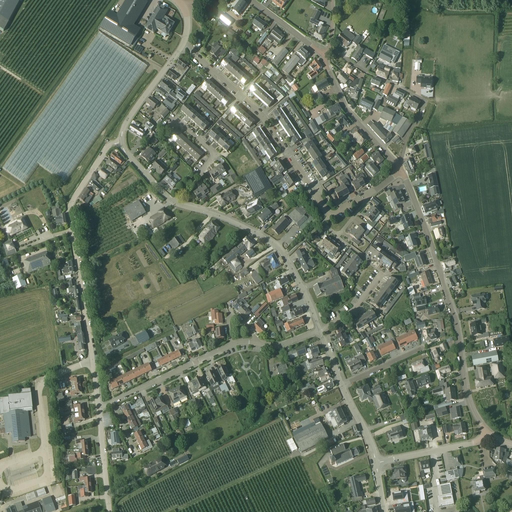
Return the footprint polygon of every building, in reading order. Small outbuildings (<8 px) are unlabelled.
[(0,0),(0,30),(3,32),(20,0),(19,0),(0,0)] [(113,15),(104,30),(130,46),(140,31),(133,27),(147,3),(141,0),(127,0),(117,18),(113,15)] [(273,0),(272,2),(281,9),(286,2),(287,1),(288,1),(288,2),(289,0),(273,0)] [(311,0),(311,1),(324,9),(325,7),(325,2),(326,2),(326,0),(311,0)] [(239,16),(247,5),(240,1),(232,11),(239,16)] [(159,6),(145,29),(154,34),(157,30),(155,29),(158,24),(157,24),(158,23),(160,24),(162,21),(168,11),(159,6)] [(316,11),(312,19),(316,22),(321,13),(316,11)] [(234,21),(223,13),(219,19),(229,27),(234,21)] [(266,25),(257,18),(253,25),(262,31),(264,28),(265,29),(267,26),(266,25)] [(312,19),(310,23),(319,27),(314,37),(322,41),(325,35),(324,35),(328,27),(323,24),(321,23),(320,24),(316,22),(314,21),(312,19)] [(162,21),(160,24),(158,23),(157,24),(158,24),(155,29),(157,30),(161,32),(161,33),(162,33),(161,36),(165,38),(167,36),(174,25),(168,21),(167,23),(162,21)] [(284,38),(284,37),(279,33),(280,32),(276,29),(271,35),(271,36),(268,40),(272,43),(273,41),(278,45),(280,43),(280,42),(282,42),(284,39),(284,38)] [(226,35),(232,39),(235,33),(230,30),(226,35)] [(345,30),(337,41),(346,48),(351,42),(355,38),(345,30)] [(258,42),(261,44),(267,35),(265,33),(258,42)] [(357,36),(352,43),(357,46),(362,39),(357,36)] [(222,56),(226,52),(216,43),(212,48),(214,49),(210,53),(214,56),(216,59),(220,54),(222,56)] [(356,51),(351,59),(352,59),(357,62),(366,49),(359,45),(355,50),(355,51),(356,51)] [(381,55),(379,58),(386,61),(385,62),(389,64),(390,62),(394,64),(400,53),(384,46),(382,50),(380,55),(381,55)] [(284,49),(273,63),(277,66),(288,52),(284,49)] [(288,75),(297,63),(306,53),(301,49),(283,71),(288,75)] [(366,50),(363,54),(372,59),(375,55),(366,50)] [(306,61),(310,56),(306,53),(297,63),(299,65),(301,66),(302,66),(303,66),(306,61)] [(176,70),(180,72),(184,75),(189,69),(186,67),(188,65),(181,60),(177,65),(179,67),(176,70)] [(226,70),(231,64),(226,60),(221,66),(226,70)] [(313,72),(308,75),(309,76),(311,79),(318,75),(316,72),(317,71),(317,72),(322,68),(317,62),(312,65),(310,68),(312,70),(313,72)] [(231,64),(226,70),(230,74),(236,68),(231,64)] [(350,75),(354,69),(347,65),(343,71),(347,74),(347,73),(350,75)] [(236,68),(230,74),(235,78),(240,72),(236,68)] [(388,76),(389,73),(378,69),(376,75),(385,79),(386,75),(388,76)] [(184,75),(180,72),(176,70),(174,72),(172,71),(168,76),(175,82),(176,79),(179,81),(184,75)] [(265,75),(270,79),(275,72),(273,73),(269,70),(267,72),(265,75)] [(240,72),(235,78),(240,82),(245,76),(240,72)] [(393,82),(399,83),(399,80),(402,80),(403,75),(400,75),(400,74),(394,73),(393,82)] [(350,87),(351,85),(353,84),(352,83),(349,80),(349,79),(342,74),(337,78),(345,85),(347,83),(350,87)] [(245,76),(240,82),(244,86),(250,81),(245,76)] [(289,76),(285,80),(290,84),(289,86),(291,87),(297,80),(294,79),(293,80),(289,76)] [(353,83),(352,83),(353,84),(351,85),(351,87),(355,89),(355,88),(360,90),(363,80),(358,79),(358,80),(355,79),(356,79),(351,76),(349,79),(349,80),(353,83)] [(417,76),(417,84),(421,84),(421,88),(431,89),(432,79),(422,78),(422,76),(417,76)] [(379,88),(381,82),(374,79),(371,85),(379,88)] [(325,80),(319,83),(315,86),(318,92),(323,89),(328,86),(325,80)] [(169,87),(170,86),(164,81),(160,87),(169,94),(173,90),(169,87)] [(207,91),(212,85),(208,81),(202,87),(207,91)] [(212,95),(217,89),(212,85),(207,91),(212,95)] [(382,95),(381,97),(383,98),(384,96),(386,97),(387,97),(392,87),(387,85),(383,95),(382,95)] [(255,96),(260,90),(255,86),(250,91),(255,96)] [(158,88),(156,92),(163,97),(166,99),(168,97),(168,96),(169,96),(166,93),(166,94),(158,88)] [(350,93),(357,96),(359,92),(360,91),(354,88),(353,89),(349,88),(348,90),(347,93),(350,94),(350,93)] [(216,99),(222,93),(217,89),(212,95),(216,99)] [(278,89),(276,91),(278,92),(281,95),(284,98),(286,96),(283,93),(278,89)] [(260,90),(255,96),(259,100),(265,94),(260,90)] [(395,108),(398,101),(400,97),(403,99),(405,94),(397,90),(395,94),(394,94),(392,97),(389,96),(386,103),(395,108)] [(181,91),(176,97),(182,102),(187,95),(181,91)] [(221,103),(226,97),(222,93),(216,99),(221,103)] [(319,93),(312,97),(314,100),(314,101),(316,104),(324,99),(321,96),(319,93)] [(265,94),(259,100),(264,104),(269,98),(265,94)] [(168,96),(168,97),(166,99),(163,103),(165,105),(169,108),(172,110),(175,106),(174,106),(176,102),(175,101),(169,97),(168,96)] [(221,103),(220,105),(222,107),(223,105),(226,107),(231,101),(226,97),(221,103)] [(382,98),(381,97),(378,102),(376,101),(372,110),(377,112),(381,103),(380,103),(382,98)] [(159,106),(157,105),(158,104),(153,101),(150,98),(146,104),(154,109),(155,107),(157,108),(159,106)] [(269,108),(274,103),(269,98),(264,104),(269,108)] [(407,109),(409,106),(416,110),(420,103),(411,99),(409,103),(406,101),(403,107),(407,109)] [(362,101),(360,107),(363,108),(362,111),(366,112),(367,110),(370,112),(373,106),(373,104),(363,100),(362,101)] [(320,117),(309,123),(315,134),(321,131),(318,126),(337,116),(335,114),(341,111),(338,104),(327,110),(329,113),(325,115),(320,118),(320,117)] [(186,116),(192,110),(187,106),(182,112),(186,116)] [(236,116),(241,110),(236,106),(231,112),(236,116)] [(402,138),(411,124),(402,118),(399,116),(395,114),(396,113),(384,108),(380,118),(387,122),(383,128),(391,133),(392,132),(393,132),(402,138)] [(160,115),(164,119),(170,113),(166,109),(160,115)] [(191,120),(196,114),(192,110),(186,116),(191,120)] [(240,120),(246,115),(241,110),(236,116),(240,120)] [(277,119),(283,115),(280,110),(274,114),(277,119)] [(195,124),(201,118),(196,114),(191,120),(195,124)] [(225,115),(220,120),(227,126),(229,124),(225,120),(227,117),(225,115)] [(245,125),(250,119),(246,115),(240,120),(245,125)] [(283,115),(277,119),(281,124),(287,120),(283,115)] [(339,128),(343,124),(346,128),(349,125),(342,116),(336,121),(338,123),(335,126),(336,127),(333,130),(337,134),(341,130),(339,128)] [(200,128),(205,122),(201,118),(195,124),(200,128)] [(250,119),(245,125),(250,129),(255,123),(250,119)] [(287,120),(281,124),(284,130),(290,125),(287,120)] [(385,144),(392,137),(389,134),(387,136),(376,124),(374,125),(371,121),(367,125),(385,144)] [(148,122),(144,127),(150,132),(151,133),(155,128),(155,127),(148,122)] [(205,122),(200,128),(204,132),(210,126),(205,122)] [(290,125),(284,130),(288,135),(294,131),(290,125)] [(143,132),(139,129),(133,126),(129,131),(142,139),(145,133),(143,132)] [(308,128),(306,130),(309,135),(306,137),(309,141),(313,138),(314,137),(313,136),(311,132),(308,128)] [(257,139),(263,135),(260,129),(253,134),(257,139)] [(176,143),(182,135),(177,131),(170,138),(176,143)] [(214,140),(219,135),(215,131),(210,136),(214,140)] [(294,131),(288,135),(291,140),(297,136),(294,131)] [(361,146),(368,140),(360,131),(353,137),(361,146)] [(342,140),(335,146),(338,150),(343,145),(342,144),(347,140),(348,141),(353,136),(350,132),(348,134),(342,140)] [(327,137),(332,142),(335,140),(330,134),(327,137)] [(182,135),(176,143),(181,148),(188,140),(182,135)] [(219,135),(214,140),(218,144),(224,139),(219,135)] [(260,144),(267,140),(263,135),(257,139),(260,144)] [(297,136),(291,140),(295,145),(301,141),(297,136)] [(154,138),(150,143),(154,146),(158,142),(154,138)] [(308,145),(305,148),(308,152),(315,148),(312,143),(315,141),(313,138),(309,141),(306,142),(308,145)] [(224,139),(218,144),(223,148),(228,143),(224,139)] [(188,140),(181,148),(186,152),(193,145),(188,140)] [(267,140),(260,144),(264,149),(270,145),(267,140)] [(228,143),(223,148),(227,152),(233,147),(228,143)] [(193,145),(186,152),(192,157),(198,150),(193,145)] [(264,157),(267,154),(267,155),(274,150),(270,145),(264,149),(260,151),(264,157)] [(408,149),(411,155),(418,153),(415,146),(408,149)] [(315,148),(308,152),(311,157),(318,153),(315,148)] [(148,163),(155,155),(149,149),(142,157),(148,163)] [(353,156),(355,159),(353,160),(354,162),(356,160),(364,154),(361,149),(353,156)] [(161,159),(167,153),(163,150),(158,156),(161,159)] [(198,150),(192,157),(197,162),(204,155),(198,150)] [(274,150),(267,155),(271,160),(277,156),(274,150)] [(370,163),(365,168),(369,172),(373,177),(379,171),(372,164),(376,161),(379,164),(384,160),(379,155),(379,154),(378,152),(377,153),(377,152),(370,158),(373,161),(370,163)] [(318,153),(311,157),(315,162),(315,163),(320,159),(320,160),(322,158),(318,153)] [(123,162),(117,157),(114,154),(111,158),(120,166),(123,162)] [(366,155),(360,160),(363,163),(368,159),(366,155)] [(314,163),(312,164),(316,169),(325,163),(322,158),(320,160),(320,159),(315,163),(315,162),(314,162),(314,163)] [(407,161),(408,163),(404,165),(408,175),(414,173),(413,170),(415,169),(411,159),(407,161)] [(116,171),(119,166),(112,161),(111,163),(109,161),(107,164),(116,171)] [(161,176),(167,169),(159,161),(152,168),(161,176)] [(275,162),(270,165),(272,168),(274,166),(277,171),(284,166),(281,161),(277,164),(275,162)] [(325,163),(316,169),(319,174),(328,168),(325,163)] [(172,173),(177,167),(175,164),(169,170),(172,173)] [(222,179),(224,177),(222,174),(225,172),(220,166),(215,170),(222,179)] [(284,166),(277,171),(280,175),(287,171),(284,166)] [(272,189),(262,170),(260,168),(242,178),(245,183),(245,182),(252,195),(254,199),(272,189)] [(328,168),(319,174),(322,179),(326,177),(327,180),(334,175),(331,170),(330,171),(328,168)] [(105,179),(109,174),(103,169),(98,175),(105,179)] [(215,170),(209,174),(214,180),(217,178),(219,181),(222,179),(215,170)] [(92,177),(91,180),(94,182),(93,182),(93,183),(103,192),(103,191),(105,189),(103,187),(97,182),(95,180),(96,180),(98,176),(94,173),(92,177)] [(173,189),(179,182),(170,174),(164,181),(173,189)] [(351,188),(353,187),(355,191),(360,188),(356,181),(352,183),(346,174),(343,176),(345,179),(351,188)] [(354,178),(356,181),(360,188),(365,186),(363,181),(365,180),(363,174),(362,175),(360,174),(354,178)] [(435,174),(428,176),(431,189),(433,188),(435,196),(440,195),(435,174)] [(286,184),(293,179),(290,175),(283,180),(286,184)] [(286,184),(283,186),(286,190),(289,188),(289,189),(296,184),(293,179),(286,184)] [(342,188),(339,189),(344,198),(349,195),(346,190),(351,188),(345,179),(341,181),(342,183),(341,186),(342,188)] [(90,180),(88,184),(90,186),(98,193),(100,195),(101,194),(103,192),(93,183),(90,180)] [(199,200),(199,199),(201,202),(207,198),(205,195),(209,192),(203,185),(199,188),(200,189),(194,194),(199,200)] [(90,194),(91,193),(85,189),(78,199),(87,205),(92,196),(90,194)] [(335,192),(337,196),(339,200),(344,198),(339,189),(335,192)] [(388,197),(390,196),(392,202),(402,197),(399,191),(395,194),(393,190),(386,193),(388,197)] [(222,208),(235,200),(230,191),(226,194),(227,194),(221,198),(220,196),(216,198),(222,208)] [(97,199),(92,203),(93,204),(94,205),(99,202),(102,200),(100,197),(97,199)] [(401,209),(400,205),(405,203),(402,197),(392,202),(395,207),(393,208),(395,212),(401,209)] [(131,223),(146,214),(138,201),(123,209),(131,223)] [(242,209),(241,210),(247,219),(258,212),(262,210),(261,207),(259,208),(254,202),(247,207),(242,210),(242,209)] [(432,213),(437,211),(433,202),(422,207),(425,214),(431,211),(432,213)] [(279,208),(276,203),(270,206),(273,211),(279,208)] [(297,208),(288,217),(295,224),(295,225),(299,229),(299,228),(302,231),(314,220),(301,206),(298,209),(297,208)] [(372,208),(369,213),(376,219),(379,215),(382,217),(384,214),(380,210),(377,212),(372,208)] [(156,228),(171,219),(165,209),(150,218),(156,228)] [(263,224),(272,215),(266,209),(261,214),(262,215),(258,219),(263,224)] [(67,224),(66,215),(62,216),(61,210),(52,211),(53,218),(55,218),(57,226),(61,225),(61,226),(67,224)] [(369,213),(365,217),(370,221),(367,224),(373,228),(374,227),(375,225),(377,223),(374,221),(376,219),(369,213)] [(427,217),(428,224),(441,220),(441,218),(436,219),(435,215),(427,217)] [(400,219),(403,226),(398,227),(399,232),(404,231),(404,230),(413,227),(409,216),(400,219)] [(278,236),(289,224),(283,218),(272,230),(278,236)] [(386,226),(389,222),(390,226),(397,223),(395,218),(388,220),(385,225),(386,226)] [(23,232),(28,229),(23,219),(18,222),(18,223),(10,227),(14,235),(22,231),(23,232)] [(214,236),(220,229),(212,222),(206,230),(205,230),(198,238),(207,245),(214,237),(214,236)] [(357,226),(353,231),(361,237),(363,234),(366,237),(370,232),(365,228),(362,231),(361,229),(357,226)] [(133,230),(138,238),(140,237),(139,235),(140,234),(144,231),(142,227),(137,230),(137,228),(133,230)] [(436,240),(444,238),(442,227),(438,228),(438,230),(434,231),(436,240)] [(154,234),(151,228),(144,231),(145,233),(141,234),(144,239),(154,234)] [(353,231),(350,235),(355,240),(353,242),(357,246),(360,243),(357,241),(361,237),(353,231)] [(406,239),(409,249),(410,251),(413,249),(413,248),(417,247),(414,239),(417,238),(416,234),(409,237),(409,238),(406,239)] [(180,235),(169,243),(173,250),(185,242),(180,235)] [(247,238),(243,241),(244,242),(236,248),(236,247),(222,258),(228,266),(231,264),(230,263),(241,255),(247,250),(249,251),(245,255),(250,259),(255,254),(251,250),(252,249),(251,248),(254,246),(247,238)] [(322,249),(324,247),(326,249),(332,241),(328,238),(325,242),(322,240),(317,246),(322,249)] [(16,253),(12,241),(3,245),(7,257),(16,253)] [(332,241),(326,249),(330,252),(337,244),(332,241)] [(340,254),(338,252),(341,248),(337,244),(330,252),(334,256),(333,258),(335,260),(340,254)] [(372,256),(378,249),(373,246),(367,255),(368,256),(370,254),(372,256)] [(392,247),(391,250),(390,251),(394,254),(395,253),(398,249),(393,246),(392,247)] [(305,273),(312,269),(312,268),(315,267),(311,260),(308,261),(306,257),(307,256),(303,249),(296,253),(300,260),(298,260),(305,273)] [(377,259),(382,252),(378,249),(372,256),(371,258),(373,259),(374,257),(377,259)] [(398,249),(395,253),(402,258),(403,258),(402,253),(398,249)] [(46,252),(27,259),(32,272),(51,265),(46,252)] [(382,252),(377,259),(379,261),(378,263),(380,264),(386,256),(382,252)] [(405,262),(414,259),(414,258),(416,257),(415,253),(404,257),(405,262)] [(263,267),(260,269),(264,273),(269,270),(268,268),(272,266),(274,270),(279,266),(273,255),(261,263),(263,267)] [(416,257),(414,258),(414,259),(417,269),(420,268),(426,266),(423,255),(416,257)] [(351,260),(358,266),(360,263),(362,264),(363,263),(354,256),(351,260)] [(386,256),(380,264),(381,266),(383,264),(385,266),(390,259),(386,256)] [(390,259),(385,266),(388,268),(387,270),(389,271),(391,267),(394,269),(398,264),(395,262),(396,261),(392,257),(390,259)] [(235,273),(242,267),(241,266),(242,265),(237,259),(231,263),(231,264),(229,266),(235,273)] [(451,266),(455,265),(453,259),(442,263),(444,270),(451,268),(451,266)] [(1,262),(3,269),(9,267),(6,260),(1,262)] [(348,265),(357,271),(358,269),(356,268),(358,266),(351,260),(348,265)] [(75,273),(73,262),(68,263),(69,268),(63,269),(64,274),(75,273)] [(345,269),(352,274),(354,272),(356,273),(357,271),(348,265),(345,269)] [(340,270),(340,271),(340,272),(341,273),(342,273),(350,280),(352,278),(350,277),(352,274),(345,269),(342,267),(340,270)] [(265,275),(264,273),(260,269),(260,268),(256,271),(252,274),(251,277),(257,285),(263,281),(261,278),(265,275)] [(333,279),(339,277),(337,271),(333,268),(329,269),(333,279)] [(242,278),(249,274),(246,269),(239,273),(242,278)] [(425,287),(433,284),(429,272),(421,275),(425,287)] [(25,286),(22,276),(13,279),(17,289),(25,286)] [(452,278),(453,279),(447,281),(450,289),(454,287),(454,285),(459,283),(456,276),(452,278)] [(281,287),(288,283),(285,277),(276,283),(277,286),(275,287),(277,290),(275,290),(275,291),(269,294),(265,296),(268,304),(272,302),(272,303),(284,297),(280,290),(282,289),(281,287)] [(388,283),(395,288),(398,284),(390,277),(388,279),(390,280),(388,283)] [(325,296),(337,292),(344,289),(340,278),(334,280),(321,285),(313,288),(317,297),(324,294),(325,296)] [(77,288),(75,288),(74,280),(69,281),(64,282),(65,283),(67,282),(68,289),(69,289),(70,294),(71,294),(72,299),(74,298),(79,298),(77,288)] [(383,286),(392,292),(395,288),(388,283),(386,285),(385,284),(383,286)] [(382,291),(389,297),(392,292),(383,286),(382,288),(383,289),(382,291)] [(377,295),(386,301),(389,297),(382,291),(380,294),(378,293),(377,295)] [(472,298),(471,299),(471,302),(473,303),(473,305),(477,304),(477,306),(477,310),(485,309),(484,303),(486,303),(485,300),(488,299),(488,294),(472,297),(472,298)] [(375,300),(382,305),(386,301),(377,295),(375,296),(377,298),(375,300)] [(288,306),(298,301),(295,296),(289,299),(288,297),(281,300),(284,307),(281,309),(283,313),(290,310),(288,306)] [(417,307),(426,305),(425,298),(415,300),(417,307)] [(238,300),(232,306),(238,312),(238,313),(244,307),(247,304),(243,300),(239,302),(238,300)] [(382,305),(375,300),(373,303),(372,301),(370,303),(379,310),(382,305)] [(268,307),(265,303),(259,310),(262,313),(268,307)] [(257,305),(251,312),(254,314),(260,307),(257,305)] [(428,316),(439,313),(437,306),(427,309),(428,316)] [(244,307),(238,313),(244,319),(251,313),(247,309),(246,309),(244,307)] [(296,318),(303,315),(301,308),(297,310),(296,309),(293,311),(293,313),(290,314),(292,317),(295,316),(296,318)] [(215,325),(222,324),(221,314),(218,315),(218,311),(217,309),(213,309),(213,310),(211,310),(211,312),(212,321),(215,321),(215,325)] [(259,310),(254,315),(257,318),(262,313),(259,310)] [(367,314),(372,322),(377,319),(371,310),(369,311),(370,313),(367,314)] [(362,315),(368,325),(372,322),(367,314),(365,316),(364,314),(362,315)] [(358,320),(363,327),(368,325),(362,315),(360,317),(361,318),(358,320)] [(256,322),(258,324),(253,328),(261,335),(265,331),(261,327),(263,325),(264,324),(259,319),(256,322)] [(293,330),(304,326),(301,319),(284,327),(287,334),(294,331),(293,330)] [(475,324),(470,325),(472,337),(478,336),(478,340),(489,338),(488,333),(482,334),(480,324),(486,323),(485,319),(475,321),(475,324)] [(363,327),(358,320),(356,321),(355,320),(353,321),(358,330),(363,327)] [(436,321),(433,321),(433,324),(436,323),(437,323),(438,333),(445,332),(443,320),(436,321)] [(74,327),(76,327),(77,334),(84,333),(83,323),(74,325),(74,327)] [(342,348),(350,344),(345,333),(343,328),(337,331),(339,335),(336,337),(342,348)] [(216,330),(216,332),(214,333),(215,339),(217,339),(224,338),(223,330),(216,330)] [(429,342),(429,341),(436,339),(434,330),(428,332),(428,330),(423,332),(426,342),(427,343),(429,342)] [(405,335),(409,343),(417,339),(414,331),(405,335)] [(146,333),(130,341),(134,348),(150,340),(146,333)] [(77,335),(79,345),(78,345),(79,351),(85,350),(85,345),(86,345),(84,334),(77,335)] [(124,343),(120,335),(109,341),(113,348),(124,343)] [(409,343),(405,335),(396,339),(400,347),(409,343)] [(510,345),(508,337),(493,340),(495,348),(510,345)] [(198,340),(192,342),(188,345),(190,348),(192,352),(196,349),(196,350),(202,347),(198,340)] [(384,344),(388,353),(395,349),(391,341),(384,344)] [(388,353),(384,344),(377,348),(381,356),(388,353)] [(433,353),(430,354),(433,360),(435,359),(437,362),(438,362),(440,361),(439,358),(442,357),(440,353),(447,350),(445,344),(440,346),(441,348),(432,352),(433,353)] [(312,357),(319,354),(316,346),(309,349),(312,357)] [(307,353),(304,347),(296,350),(298,357),(307,353)] [(181,357),(184,356),(182,352),(179,353),(179,351),(173,354),(176,360),(181,357)] [(370,363),(376,360),(373,353),(372,353),(371,351),(368,352),(369,355),(367,356),(370,363)] [(498,362),(496,352),(471,356),(473,366),(498,362)] [(168,356),(171,362),(176,360),(173,354),(168,356)] [(357,360),(347,364),(351,372),(362,367),(360,364),(365,361),(362,355),(361,355),(356,358),(357,360)] [(162,359),(165,365),(171,362),(168,356),(162,359)] [(165,365),(162,359),(161,357),(156,359),(158,363),(155,365),(157,368),(160,367),(165,365)] [(319,367),(324,365),(321,359),(317,361),(316,358),(310,361),(305,363),(300,365),(303,373),(308,371),(315,369),(316,370),(320,369),(319,367)] [(415,373),(420,371),(421,374),(429,372),(428,367),(425,368),(422,360),(412,364),(415,373)] [(143,367),(146,374),(152,371),(149,364),(143,367)] [(283,382),(292,379),(289,371),(288,372),(286,365),(283,366),(282,365),(280,366),(280,367),(277,368),(276,366),(273,367),(274,371),(277,370),(279,375),(278,376),(279,378),(281,377),(283,382)] [(443,378),(443,374),(451,372),(449,366),(436,370),(439,380),(443,378)] [(494,380),(505,377),(503,366),(492,368),(494,380)] [(137,370),(141,377),(146,374),(143,367),(137,370)] [(224,367),(218,370),(223,381),(229,378),(231,383),(233,382),(234,384),(235,383),(231,375),(228,376),(227,373),(228,373),(226,369),(225,369),(224,367)] [(319,377),(328,373),(326,367),(313,373),(314,375),(317,374),(319,377)] [(476,389),(493,385),(492,378),(490,378),(489,369),(475,371),(477,381),(475,381),(476,389)] [(132,373),(135,379),(141,377),(137,370),(132,373)] [(211,392),(219,388),(219,387),(220,387),(218,384),(213,372),(211,373),(211,372),(207,374),(208,375),(206,375),(208,378),(207,378),(208,382),(210,382),(212,387),(209,388),(211,391),(211,392)] [(126,375),(129,382),(135,379),(132,373),(126,375)] [(321,383),(331,378),(329,373),(319,378),(321,383)] [(120,378),(124,385),(129,382),(126,375),(120,378)] [(431,384),(428,375),(421,377),(421,379),(416,381),(418,388),(431,384)] [(75,377),(69,378),(69,382),(71,382),(72,387),(75,386),(80,386),(79,378),(75,379),(75,377)] [(115,381),(118,388),(124,385),(120,378),(115,381)] [(194,381),(199,393),(207,389),(203,381),(201,381),(200,379),(194,381)] [(118,388),(115,381),(109,384),(112,391),(118,388)] [(199,393),(194,381),(194,382),(189,385),(190,387),(188,388),(192,396),(199,393)] [(454,389),(450,390),(449,384),(444,385),(444,381),(439,383),(439,387),(435,388),(436,389),(432,390),(434,394),(437,393),(437,394),(443,392),(444,395),(446,395),(455,393),(454,389)] [(412,382),(405,385),(408,393),(410,398),(415,396),(414,393),(415,393),(412,382)] [(323,386),(318,388),(317,389),(319,394),(325,392),(325,393),(328,391),(328,389),(333,387),(332,383),(324,386),(323,386)] [(315,389),(313,384),(309,386),(307,387),(306,385),(301,387),(304,394),(315,389)] [(80,386),(75,386),(75,387),(72,387),(72,392),(71,392),(71,396),(77,395),(77,394),(81,393),(80,386)] [(359,397),(370,392),(367,386),(357,391),(359,397)] [(397,397),(399,396),(395,386),(393,387),(390,388),(393,394),(396,393),(397,397)] [(382,392),(379,387),(371,390),(374,396),(382,392)] [(174,390),(180,402),(187,399),(183,390),(181,391),(180,388),(177,390),(177,389),(174,390)] [(0,414),(4,414),(10,414),(10,413),(22,411),(22,413),(28,412),(32,412),(30,390),(20,391),(20,396),(7,397),(7,398),(0,398),(0,414)] [(180,402),(174,390),(172,391),(172,392),(169,393),(171,396),(169,397),(173,406),(180,402)] [(370,392),(359,397),(362,401),(368,399),(369,402),(373,401),(376,408),(389,403),(384,393),(373,398),(370,392)] [(455,393),(446,395),(446,398),(447,398),(448,402),(456,401),(455,393)] [(65,402),(64,397),(61,397),(61,394),(55,395),(55,398),(57,398),(58,403),(65,402)] [(156,400),(156,401),(161,411),(168,408),(164,400),(162,401),(161,398),(156,400)] [(135,405),(136,408),(140,406),(144,404),(141,399),(137,401),(138,404),(135,405)] [(194,399),(191,400),(194,406),(196,409),(202,407),(199,401),(196,402),(195,399),(194,399)] [(161,411),(155,400),(150,403),(152,406),(150,407),(154,415),(161,411)] [(436,410),(452,405),(451,402),(445,403),(437,405),(437,406),(434,406),(436,410)] [(78,404),(72,405),(73,409),(74,409),(75,413),(78,412),(79,413),(84,413),(83,405),(78,406),(78,404)] [(129,405),(121,409),(124,414),(130,411),(136,408),(135,405),(131,407),(130,405),(129,405)] [(330,421),(333,420),(343,415),(340,408),(337,409),(336,409),(334,410),(334,411),(331,412),(331,413),(325,415),(328,422),(330,421)] [(451,410),(450,410),(451,415),(452,415),(452,420),(461,418),(459,411),(459,408),(451,410)] [(437,411),(435,412),(437,418),(446,415),(445,409),(444,409),(437,411)] [(31,437),(28,412),(22,413),(22,411),(10,413),(10,414),(4,414),(6,434),(12,433),(13,443),(25,442),(25,438),(31,437)] [(130,411),(124,414),(127,419),(132,416),(130,411)] [(426,421),(436,418),(434,412),(425,414),(426,421)] [(84,413),(79,413),(79,418),(74,419),(75,423),(81,422),(80,421),(85,420),(84,413)] [(132,416),(127,419),(129,425),(135,422),(138,420),(135,415),(132,416)] [(343,415),(333,420),(330,421),(333,428),(337,426),(338,427),(341,425),(341,426),(344,424),(343,424),(347,423),(344,418),(345,418),(343,415)] [(418,430),(416,418),(409,419),(412,431),(418,430)] [(135,422),(129,425),(132,430),(138,427),(140,426),(139,423),(140,423),(139,420),(138,420),(135,422)] [(182,423),(185,428),(191,426),(189,420),(182,423)] [(302,453),(329,439),(321,424),(294,438),(302,453)] [(457,426),(453,426),(454,432),(458,431),(458,435),(460,435),(466,434),(464,424),(457,425),(457,426)] [(452,433),(450,425),(443,427),(444,434),(452,433)] [(387,433),(389,441),(398,438),(399,439),(403,438),(399,426),(391,429),(392,431),(387,433)] [(418,430),(420,443),(432,440),(430,428),(418,430)] [(137,440),(142,437),(140,432),(134,434),(137,440)] [(142,437),(137,440),(139,445),(145,442),(142,437)] [(77,445),(78,445),(79,449),(82,449),(88,449),(87,441),(82,442),(82,440),(76,441),(77,445)] [(143,450),(145,453),(153,448),(149,440),(145,442),(139,445),(142,451),(143,450)] [(350,451),(349,450),(345,452),(345,451),(346,451),(343,444),(330,450),(333,457),(334,456),(334,457),(332,458),(333,459),(329,461),(331,466),(335,464),(336,466),(353,458),(352,457),(358,455),(359,452),(358,449),(356,448),(350,451)] [(79,455),(77,455),(78,460),(84,459),(84,457),(88,456),(88,449),(82,449),(79,449),(79,455)] [(497,461),(497,462),(502,463),(504,464),(507,458),(509,454),(506,453),(506,450),(504,450),(504,449),(496,449),(495,457),(497,458),(497,461)] [(120,458),(122,458),(123,460),(128,459),(128,455),(124,455),(124,452),(112,453),(113,459),(117,459),(117,460),(120,460),(120,458)] [(69,463),(77,462),(77,459),(75,459),(75,455),(68,456),(68,458),(68,463),(69,463)] [(187,455),(177,460),(179,465),(187,461),(189,460),(187,455)] [(459,456),(453,458),(455,467),(462,465),(461,462),(461,463),(459,456)] [(148,477),(164,468),(159,459),(151,463),(151,464),(143,468),(148,477)] [(428,462),(420,463),(421,465),(422,471),(421,471),(423,479),(425,479),(424,474),(430,473),(430,470),(430,469),(428,462)] [(511,467),(504,465),(502,469),(511,473),(511,467)] [(394,469),(392,470),(394,482),(397,481),(397,480),(401,479),(402,481),(403,483),(405,483),(406,480),(406,479),(406,474),(405,468),(394,469)] [(495,475),(498,474),(497,468),(483,471),(484,476),(479,477),(480,481),(473,482),(475,492),(476,492),(476,494),(480,494),(479,491),(485,490),(484,480),(485,480),(485,479),(495,477),(495,475)] [(66,480),(66,481),(78,480),(77,472),(72,472),(72,469),(65,470),(66,480)] [(500,469),(499,473),(507,476),(506,478),(511,480),(511,475),(508,474),(508,473),(500,469)] [(447,472),(445,473),(447,481),(459,478),(457,470),(453,471),(447,472)] [(366,481),(365,476),(357,477),(350,478),(355,499),(362,497),(361,493),(360,493),(358,482),(366,481)] [(86,486),(91,486),(90,478),(86,479),(86,477),(80,477),(80,482),(85,481),(86,486)] [(454,505),(452,495),(450,484),(437,487),(439,497),(437,497),(439,508),(454,505)] [(83,490),(80,490),(81,498),(89,497),(88,494),(92,493),(91,486),(86,486),(83,487),(83,490)] [(392,496),(391,496),(392,500),(393,500),(393,501),(400,500),(400,504),(406,503),(406,499),(403,500),(402,493),(392,494),(392,496)] [(75,496),(68,497),(69,507),(73,507),(76,506),(75,500),(75,496)] [(38,502),(22,507),(21,503),(14,505),(15,507),(5,510),(5,511),(52,511),(56,511),(51,497),(42,500),(43,501),(38,503),(38,502)] [(403,508),(394,509),(394,511),(410,511),(410,508),(414,507),(413,502),(402,504),(403,508)]
